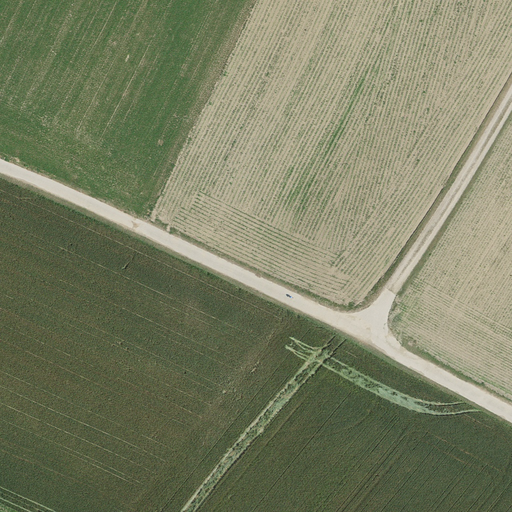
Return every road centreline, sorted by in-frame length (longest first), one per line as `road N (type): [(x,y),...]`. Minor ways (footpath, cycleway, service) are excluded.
road 1 (track): [(0,172),(362,331)]
road 2 (track): [(511,96),(362,331)]
road 3 (track): [(362,331),(511,413)]
